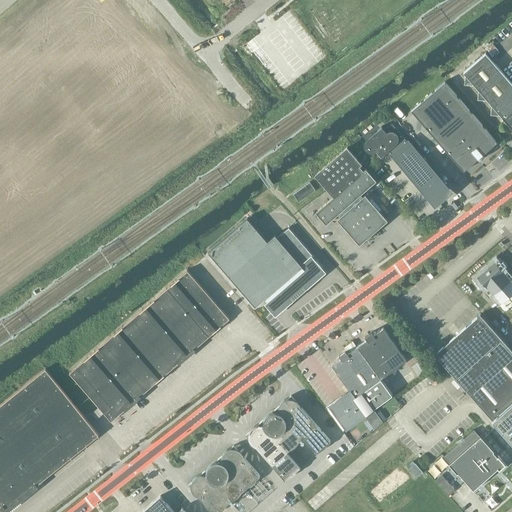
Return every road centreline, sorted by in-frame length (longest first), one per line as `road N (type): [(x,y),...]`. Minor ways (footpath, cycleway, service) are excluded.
road 1 (unclassified): [(79,511),(511,187)]
road 2 (unknown): [(274,361),(340,449),(284,496)]
